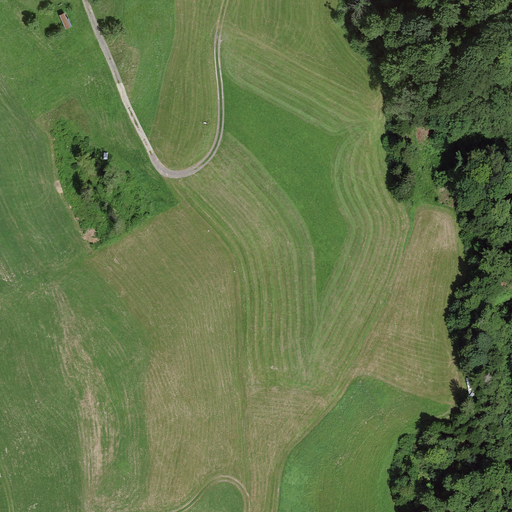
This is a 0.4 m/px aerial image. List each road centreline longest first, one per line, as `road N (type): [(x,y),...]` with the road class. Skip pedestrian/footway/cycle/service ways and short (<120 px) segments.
road 1 (track): [(215,52),(217,142),(202,163),(170,175),(150,154),(85,0)]
road 2 (track): [(170,175),(176,194),(233,260),(246,496)]
